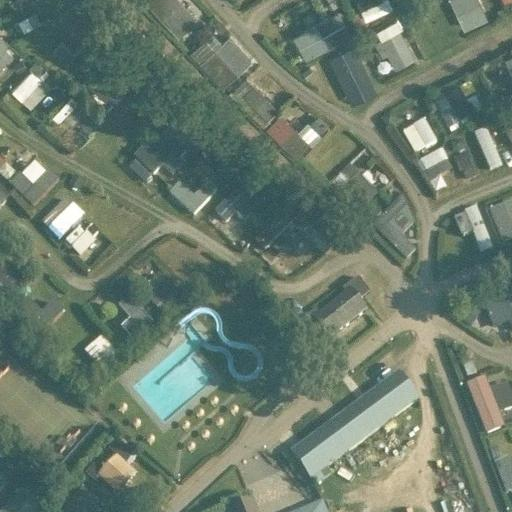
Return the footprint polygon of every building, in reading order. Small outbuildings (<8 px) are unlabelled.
[(197,17),(181,0),(144,0),(177,35),(197,17)] [(365,19),(392,7),(389,0),(356,0),(360,8),(365,19)] [(450,0),(464,28),(488,17),(479,0),(450,0)] [(322,34),(299,47),(305,59),(329,46),(352,33),(339,9),(316,22),(322,34)] [(358,10),(351,13),(356,24),(363,21),(358,10)] [(18,20),(22,27),(24,30),(41,21),(35,11),(18,20)] [(22,27),(18,20),(14,22),(18,29),(22,27)] [(400,28),(381,38),(375,42),(385,61),(390,58),(395,68),(415,57),(400,28)] [(368,45),(376,41),(372,32),(363,36),(368,45)] [(9,41),(0,33),(0,66),(12,53),(5,46),(9,41)] [(61,39),(52,52),(78,72),(99,42),(88,34),(77,50),(61,39)] [(222,41),(215,48),(200,61),(222,85),(251,59),(229,35),(222,41)] [(191,51),(200,61),(215,48),(206,37),(191,51)] [(329,56),(348,94),(374,81),(355,43),(329,56)] [(128,53),(119,45),(113,52),(86,82),(105,99),(131,69),(122,61),(128,53)] [(22,58),(14,62),(18,71),(27,66),(22,58)] [(28,66),(31,69),(32,68),(39,75),(45,68),(35,59),(28,66)] [(302,71),(307,78),(315,72),(309,64),(302,71)] [(469,76),(458,84),(466,94),(476,85),(469,76)] [(50,87),(54,97),(64,94),(60,83),(50,87)] [(458,85),(443,94),(460,126),(477,116),(466,97),(465,98),(458,85)] [(53,112),(71,128),(78,120),(87,128),(99,115),(73,91),(53,112)] [(126,109),(133,101),(125,94),(119,102),(126,109)] [(200,104),(191,95),(169,118),(171,120),(162,129),(170,136),(180,146),(193,133),(198,128),(202,123),(206,120),(196,110),(195,109),(200,104)] [(489,103),(494,112),(504,106),(499,98),(489,103)] [(318,113),(310,122),(311,123),(301,133),(297,129),(281,112),(266,126),(296,157),(301,151),(310,142),(311,143),(321,134),(320,132),(328,124),(318,113)] [(451,113),(441,118),(449,132),(459,126),(451,113)] [(379,122),(387,132),(394,128),(395,120),(390,114),(379,122)] [(403,133),(415,156),(438,144),(426,121),(403,133)] [(511,121),(501,128),(511,148),(511,121)] [(472,136),(489,173),(503,166),(487,129),(472,136)] [(133,160),(136,162),(152,178),(162,168),(172,178),(185,165),(180,161),(186,155),(172,142),(170,144),(158,133),(133,160)] [(213,166),(236,188),(265,159),(242,137),(240,139),(216,164),(213,166)] [(205,149),(196,141),(188,150),(196,158),(205,149)] [(461,142),(451,146),(453,152),(459,155),(465,152),(461,142)] [(446,187),(440,177),(452,171),(441,151),(419,163),(435,193),(446,187)] [(476,178),(466,154),(453,160),(460,174),(462,173),(466,183),(476,178)] [(343,191),(339,195),(358,215),(378,197),(350,167),(334,182),(343,191)] [(73,178),(68,187),(79,194),(84,185),(73,178)] [(196,196),(179,183),(170,195),(196,216),(217,190),(207,182),(196,196)] [(334,182),(327,188),(336,198),(339,195),(343,191),(334,182)] [(402,198),(372,228),(406,262),(415,253),(401,238),(415,225),(402,198)] [(66,201),(41,225),(59,243),(83,219),(66,201)] [(256,214),(263,227),(275,221),(267,204),(256,214)] [(511,204),(489,213),(502,247),(511,242),(511,204)] [(466,217),(454,221),(461,239),(473,235),(466,217)] [(305,241),(313,231),(300,219),(296,224),(299,227),(295,232),(305,241)] [(86,233),(87,234),(93,240),(98,234),(92,228),(86,233)] [(96,243),(93,240),(87,234),(71,250),(80,259),(96,243)] [(0,256),(0,289),(9,297),(25,278),(0,256)] [(157,294),(150,300),(163,316),(183,300),(162,274),(149,284),(157,294)] [(299,325),(312,341),(322,333),(328,341),(366,312),(359,303),(369,295),(369,294),(367,296),(357,282),(358,281),(358,280),(343,291),(344,292),(317,313),(315,312),(299,325)] [(117,287),(106,296),(114,304),(124,295),(117,287)] [(511,295),(485,306),(494,328),(510,322),(511,326),(511,295)] [(467,307),(457,321),(471,330),(480,316),(467,307)] [(121,329),(130,322),(122,311),(113,318),(121,329)] [(158,315),(150,321),(155,328),(163,321),(158,315)] [(101,372),(118,356),(103,338),(85,354),(101,372)] [(293,347),(280,357),(288,367),(300,356),(293,347)] [(462,365),(467,379),(467,380),(476,376),(471,362),(462,365)] [(399,375),(290,455),(309,481),(418,401),(399,375)] [(466,388),(486,437),(504,430),(498,415),(511,409),(511,399),(507,386),(489,393),(484,381),(466,388)] [(0,443),(0,479),(18,460),(0,443)] [(113,455),(117,459),(125,466),(134,457),(122,446),(113,455)] [(500,460),(496,449),(489,452),(493,462),(500,460)] [(136,476),(125,466),(117,459),(113,463),(104,473),(99,479),(114,493),(121,486),(124,489),(136,476)] [(507,460),(494,465),(505,495),(511,492),(511,467),(510,468),(507,460)] [(100,469),(95,465),(86,476),(94,484),(99,479),(104,473),(100,469)] [(31,481),(10,505),(17,511),(42,511),(53,500),(31,481)] [(64,511),(104,511),(106,510),(82,491),(64,511)] [(130,501),(138,509),(147,502),(139,493),(130,501)]
